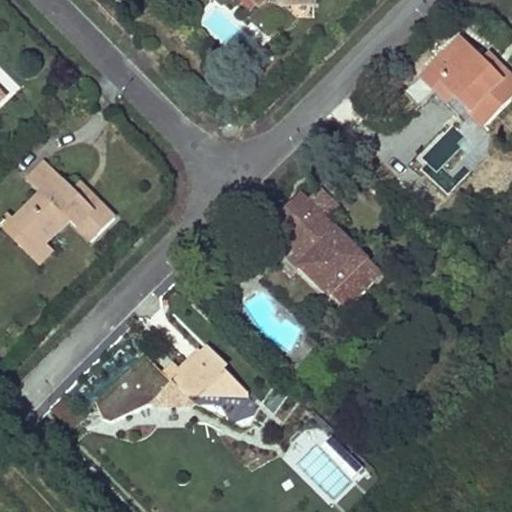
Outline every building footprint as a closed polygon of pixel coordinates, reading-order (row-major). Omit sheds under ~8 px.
[(483,60),(465,41),(451,55),(437,69),(447,79),(441,84),(456,99),(485,129),(511,102),(511,80),(506,74),(501,78),(483,60)] [(506,74),(488,56),(483,60),(501,78),(506,74)] [(447,79),(437,69),(423,82),(447,107),(456,99),(441,84),(447,79)] [(74,191),(47,162),(30,179),(44,193),(16,221),(26,232),(17,240),(33,256),(45,244),(70,220),(92,242),(116,218),(102,204),(91,193),(84,200),(74,191)] [(91,193),(82,183),(74,191),(84,200),(91,193)] [(323,191),(309,205),(329,225),(343,211),(323,191)] [(309,205),(303,199),(289,214),(273,229),(308,263),(303,269),(349,314),(384,278),(329,225),(309,205)] [(10,215),(2,224),(17,240),(26,232),(16,221),(10,215)] [(308,263),(273,229),(268,235),(303,269),(308,263)] [(53,253),(45,244),(33,256),(41,264),(53,253)] [(233,272),(226,277),(233,286),(240,281),(233,272)] [(260,409),(205,354),(182,376),(174,384),(164,375),(145,356),(98,404),(105,420),(112,423),(151,404),(158,409),(192,409),(196,404),(243,428),(249,426),(253,425),(255,421),(260,409)] [(182,376),(173,367),(164,375),(174,384),(182,376)]
